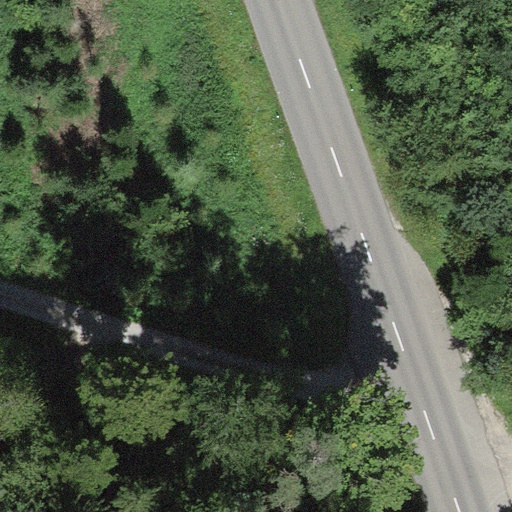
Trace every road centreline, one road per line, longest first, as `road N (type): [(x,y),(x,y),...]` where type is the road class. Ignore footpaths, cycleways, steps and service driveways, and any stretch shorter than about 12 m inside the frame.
road 1 (tertiary): [(271,0),(455,511)]
road 2 (track): [(0,292),(511,455)]
road 3 (track): [(5,511),(12,471),(126,334)]
